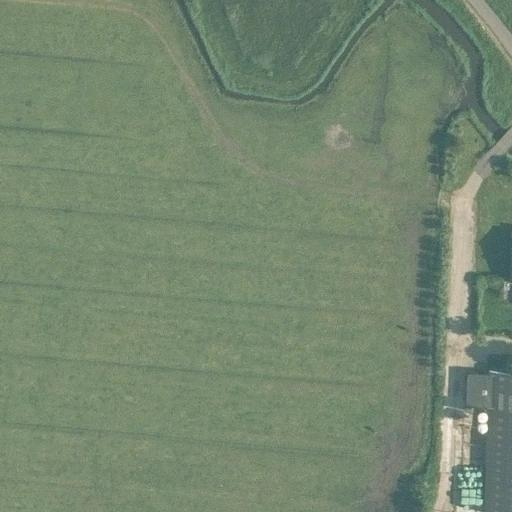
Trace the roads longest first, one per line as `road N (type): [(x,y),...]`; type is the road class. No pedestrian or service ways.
road 1 (track): [(78,0),(145,9),(228,148),(275,178),(460,200)]
road 2 (track): [(457,353),(455,454),(444,511)]
